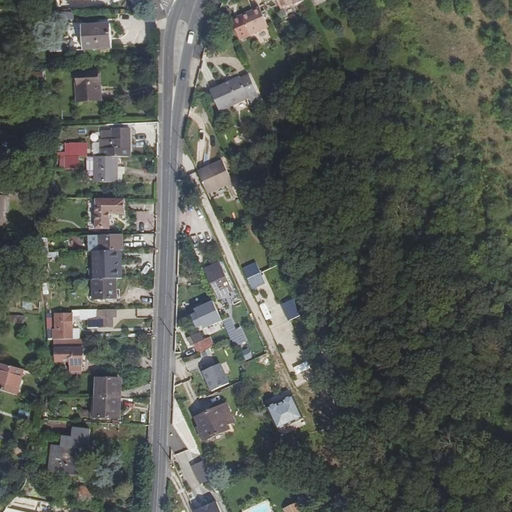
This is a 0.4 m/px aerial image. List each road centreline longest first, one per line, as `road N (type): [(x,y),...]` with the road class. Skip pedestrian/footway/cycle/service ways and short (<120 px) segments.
road 1 (tertiary): [(156,511),(172,124)]
road 2 (tertiary): [(178,3),(170,43),(172,124)]
